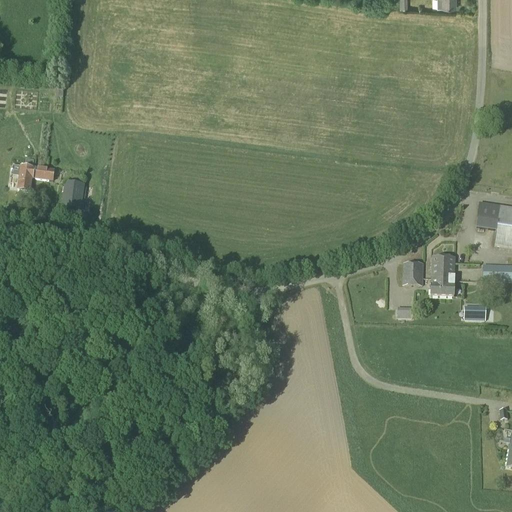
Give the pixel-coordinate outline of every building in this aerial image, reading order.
[(398,0),(399,10),(407,10),(406,0),(398,0)] [(436,0),(436,9),(455,9),(455,0),(436,0)] [(68,112),(67,103),(57,103),(58,112),(68,112)] [(25,162),(24,169),(32,170),(33,163),(25,162)] [(20,169),(17,192),(29,194),(31,181),(52,184),(54,173),(32,170),(24,169),(20,169)] [(82,187),(66,185),(63,209),(78,212),(82,187)] [(511,250),(511,209),(479,205),(475,229),(496,232),(493,248),(511,250)] [(511,284),(511,267),(480,267),(480,254),(466,253),(466,267),(471,267),(471,283),(511,284)] [(447,283),(453,283),(454,260),(431,259),(430,281),(447,282),(447,283)] [(422,288),(422,265),(402,265),(402,288),(422,288)] [(453,299),(453,283),(447,283),(447,282),(430,281),(430,298),(453,299)] [(485,322),(485,309),(484,309),(464,308),(463,322),(485,322)] [(399,321),(412,321),(412,312),(399,311),(399,321)]
